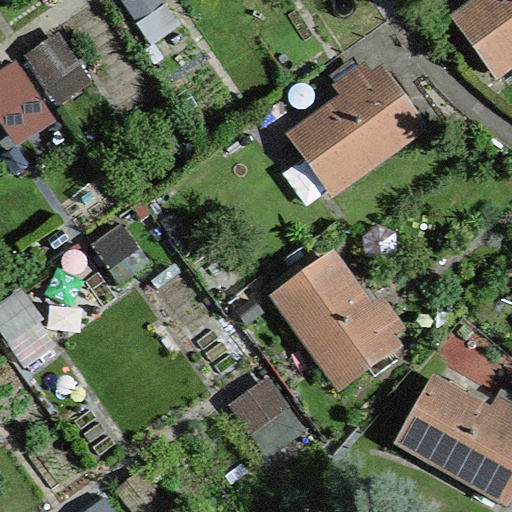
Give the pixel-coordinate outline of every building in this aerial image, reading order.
[(511,61),(511,0),(486,0),(458,20),(496,73),(511,61)] [(420,128),(381,76),(293,138),(332,191),(357,173),(420,128)] [(365,256),(382,264),(398,252),(395,233),(378,225),(362,237),(365,256)] [(278,297),(340,385),(394,347),(348,283),(331,259),(278,297)] [(511,487),(511,428),(434,385),(402,441),(505,500),(511,487)]
